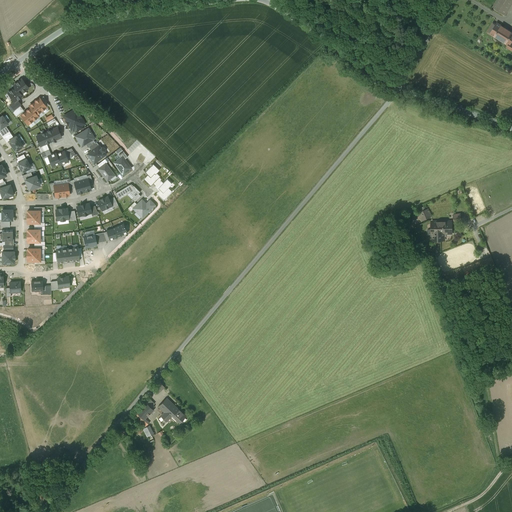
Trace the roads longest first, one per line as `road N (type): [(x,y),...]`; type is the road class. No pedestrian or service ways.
road 1 (residential): [(54,511),(84,463),(399,88)]
road 2 (residential): [(223,0),(80,22),(14,64)]
road 3 (residential): [(399,88),(270,2)]
